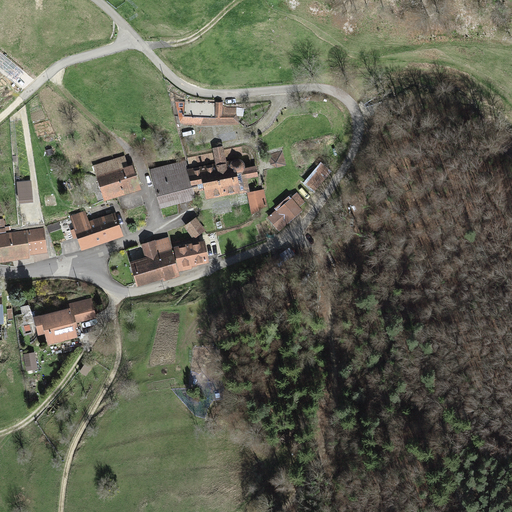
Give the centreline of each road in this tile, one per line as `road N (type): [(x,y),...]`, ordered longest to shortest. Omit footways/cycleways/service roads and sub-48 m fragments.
road 1 (track): [(116,291),(117,362),(74,442),(59,511)]
road 2 (residential): [(68,264),(116,291),(142,290),(277,242)]
road 3 (track): [(113,305),(68,377),(28,420),(0,432)]
road 4 (track): [(0,118),(61,63),(140,44)]
road 5 (track): [(133,154),(60,90),(54,67)]
